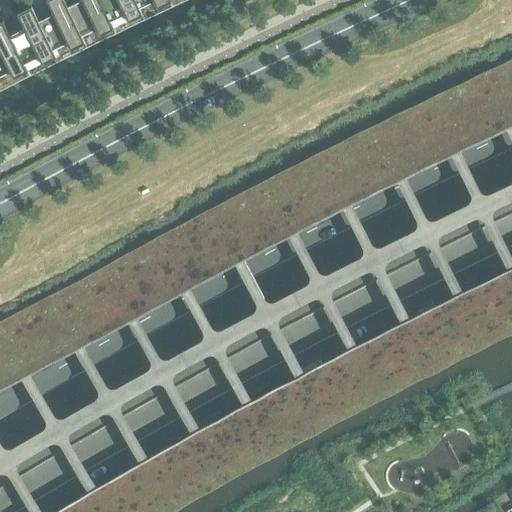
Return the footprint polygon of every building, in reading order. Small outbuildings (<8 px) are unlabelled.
[(81,36),(68,6),(64,0),(46,0),(53,14),(39,21),(53,50),(67,43),(71,50),(85,43),(81,36)] [(81,0),(68,6),(81,36),(96,29),(100,36),(114,29),(110,21),(100,0),(81,0)] [(100,0),(110,21),(125,15),(128,22),(143,15),(139,8),(135,0),(100,0)] [(171,0),(135,0),(139,8),(154,1),(157,8),(172,1),(171,0)] [(53,50),(39,21),(32,6),(17,14),(24,28),(10,35),(24,64),(38,57),(42,64),(56,57),(53,50)] [(24,64),(10,35),(3,21),(0,22),(0,76),(10,71),(14,78),(28,71),(24,64)] [(511,333),(511,54),(300,156),(119,250),(0,312),(0,511),(172,511),(245,471),(342,419),(467,355),(511,333)] [(348,63),(344,56),(338,59),(341,67),(348,63)]
